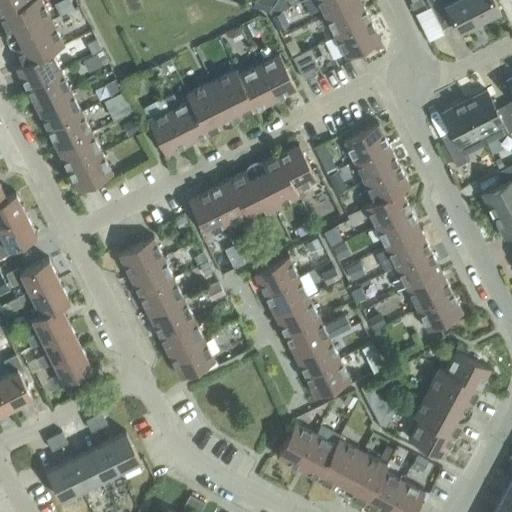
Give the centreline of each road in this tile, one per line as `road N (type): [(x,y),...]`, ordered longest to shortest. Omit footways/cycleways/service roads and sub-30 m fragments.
road 1 (residential): [(70,231),(392,77)]
road 2 (residential): [(511,321),(392,77)]
road 3 (residential): [(294,511),(182,450),(139,372)]
road 4 (residential): [(139,372),(70,231)]
road 5 (residential): [(0,442),(139,372)]
road 6 (residential): [(70,231),(0,94)]
